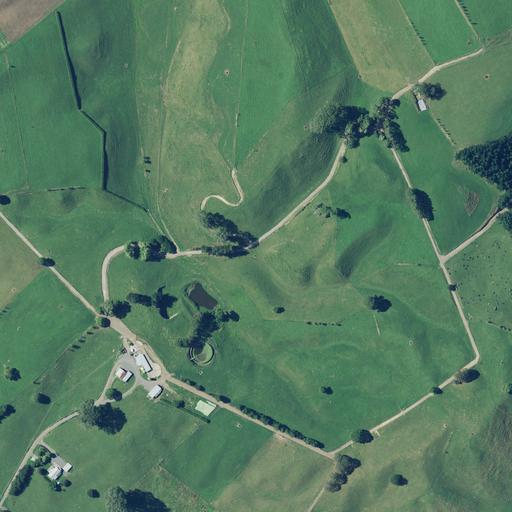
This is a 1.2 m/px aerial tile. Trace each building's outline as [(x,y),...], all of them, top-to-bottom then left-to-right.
[(138,357),(135,358),(136,361),(135,362),(138,367),(142,364),(146,372),(151,369),(142,354),(139,353),(138,357)] [(132,374),(128,371),(127,373),(120,368),(115,374),(125,382),(132,374)] [(162,390),(157,385),(148,394),(152,398),(154,396),(156,397),(162,390)] [(39,458),(34,454),(31,460),(35,463),(39,458)] [(48,476),(52,480),(53,479),(55,480),(61,474),(60,473),(61,472),(61,471),(62,469),(60,468),(59,469),(56,467),(55,468),(53,467),(51,469),(49,471),(50,473),(48,476)]
